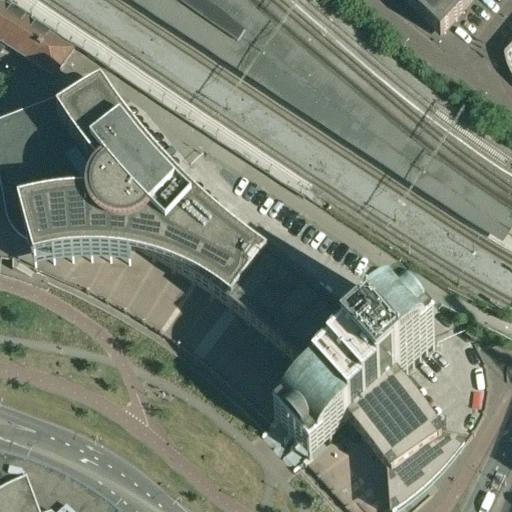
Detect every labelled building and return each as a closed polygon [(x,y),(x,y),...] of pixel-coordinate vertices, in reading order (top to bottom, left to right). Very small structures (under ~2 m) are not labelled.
[(0,0),(0,43),(54,79),(74,49),(73,49),(75,46),(80,38),(66,27),(38,9),(24,0),(0,0)] [(503,247),(511,234),(511,233),(511,217),(476,192),(410,144),(361,103),(316,65),(240,0),(239,0),(123,0),(250,83),(443,210),(473,229),(503,247)] [(397,0),(398,0),(438,41),(462,15),(474,0),(397,0)] [(511,44),(503,56),(503,59),(504,62),(504,64),(505,67),(508,73),(509,75),(511,78),(511,79),(511,44)] [(1,150),(1,151),(1,152),(1,153),(2,154),(3,159),(5,164),(6,169),(8,175),(9,180),(10,185),(9,185),(11,196),(12,195),(13,199),(14,202),(14,206),(15,210),(15,213),(16,217),(16,218),(16,219),(17,220),(17,221),(17,222),(18,223),(18,224),(19,226),(20,227),(21,229),(22,230),(23,232),(24,233),(35,272),(36,272),(51,268),(67,266),(83,264),(99,264),(115,265),(131,267),(132,264),(130,264),(132,251),(135,253),(155,264),(175,276),(194,288),(213,301),(230,314),(267,266),(267,265),(265,264),(257,258),(248,251),(246,249),(241,246),(233,240),(225,235),(216,230),(208,224),(204,222),(207,218),(206,217),(199,210),(192,204),(185,198),(185,197),(178,190),(172,183),(165,177),(155,165),(141,148),(127,130),(115,114),(115,113),(119,111),(107,92),(103,95),(99,91),(88,95),(67,104),(50,111),(49,110),(34,117),(34,118),(33,118),(33,119),(32,119),(32,120),(31,120),(31,121),(31,122),(31,123),(31,124),(31,125),(31,126),(31,127),(34,130),(7,142),(6,142),(6,143),(5,143),(4,144),(3,145),(3,146),(2,147),(2,148),(1,148),(1,149),(1,150)] [(267,266),(230,314),(250,329),(267,344),(284,359),(301,375),(314,388),(274,424),(276,426),(287,439),(290,441),(294,446),(296,449),(307,461),(310,463),(312,462),(351,430),(364,445),(377,463),(389,479),(389,480),(390,511),(405,511),(413,506),(420,500),(425,496),(431,491),(437,484),(442,479),(449,472),(454,466),(458,461),(463,454),(466,451),(440,444),(440,445),(396,387),(426,358),(435,351),(399,311),(359,347),(341,328),(331,318),(307,297),(285,279),(267,266)] [(0,511),(93,511),(90,510),(81,504),(71,498),(61,493),(51,489),(40,484),(30,480),(19,477),(8,474),(0,472),(0,511)]
